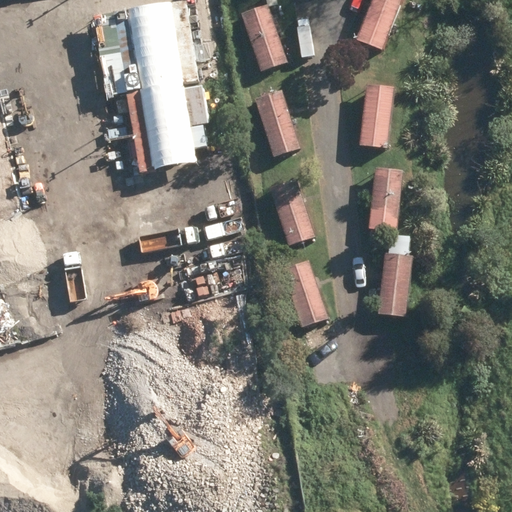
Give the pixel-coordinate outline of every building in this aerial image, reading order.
[(32,0),(34,13),(104,1),(103,0),(32,0)] [(191,0),(186,0),(128,9),(137,67),(200,57),(191,0)] [(373,0),(357,41),(384,52),(403,0),(373,0)] [(242,15),(262,73),(288,64),(268,5),(242,15)] [(198,61),(143,70),(113,75),(122,127),(169,120),(170,126),(207,120),(198,61)] [(360,147),(388,150),(395,89),(367,86),(360,147)] [(256,100),(275,159),(301,151),(282,92),(256,100)] [(220,195),(214,123),(146,129),(149,165),(130,167),(133,202),(220,195)] [(369,230),(397,233),(403,172),(375,169),(369,230)] [(270,188),(289,247),(316,239),(296,180),(270,188)] [(234,212),(144,226),(153,282),(243,267),(234,212)] [(379,315),(406,319),(413,257),(386,255),(379,315)] [(282,272),(302,330),(330,320),(309,262),(282,272)] [(260,310),(172,322),(180,377),(191,375),(195,402),(263,392),(255,342),(265,341),(260,310)] [(32,511),(31,379),(0,379),(0,511),(32,511)] [(270,464),(165,393),(146,421),(181,444),(169,462),(239,510),(270,464)] [(93,417),(43,416),(43,471),(92,472),(93,417)]
